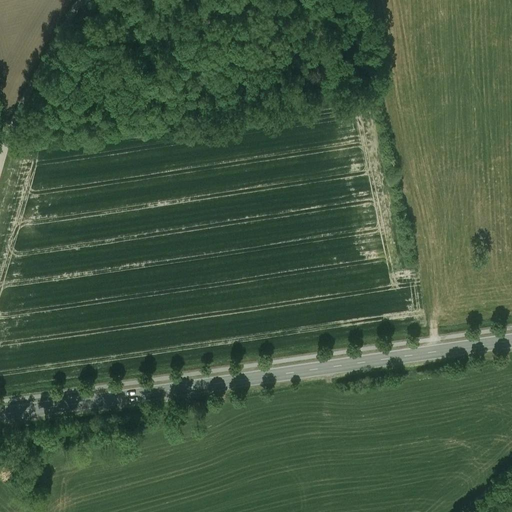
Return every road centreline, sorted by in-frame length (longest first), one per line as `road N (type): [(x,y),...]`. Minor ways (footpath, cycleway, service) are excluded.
road 1 (secondary): [(511,340),(0,414)]
road 2 (unclassified): [(81,0),(32,84),(0,178)]
